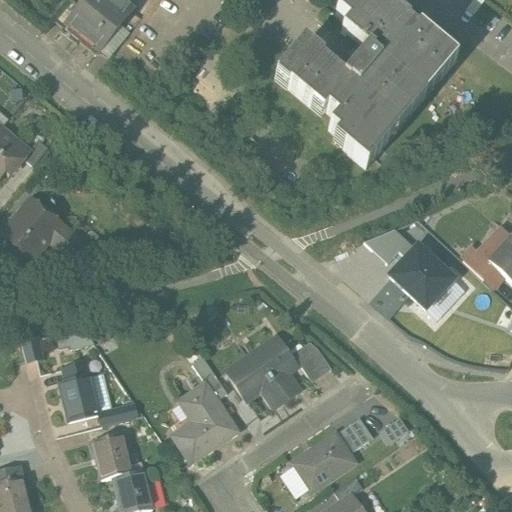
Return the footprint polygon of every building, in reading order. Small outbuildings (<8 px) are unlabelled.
[(67,26),(87,0),(72,0),(58,18),(66,25),(67,26)] [(131,14),(114,0),(87,0),(67,26),(66,25),(60,32),(77,46),(83,39),(100,52),(131,14)] [(387,10),(375,0),(351,0),(336,17),(348,28),(342,35),(367,56),(343,85),(320,65),(322,63),(303,48),(279,76),(291,86),(288,90),(311,109),(315,104),(337,122),(329,132),(347,147),(342,152),(364,171),(386,146),(381,141),(388,132),(393,137),(423,102),(417,98),(425,89),(430,93),(431,92),(426,87),(434,78),(439,83),(455,64),(418,33),(412,41),(402,33),(408,26),(388,9),(387,10)] [(140,22),(131,14),(100,52),(109,60),(140,22)] [(259,155),(298,174),(307,155),(268,136),(259,155)] [(10,147),(0,138),(0,181),(4,176),(8,179),(22,162),(28,155),(14,143),(10,147)] [(28,155),(22,162),(32,170),(48,152),(37,144),(28,155)] [(77,243),(29,204),(0,239),(0,240),(31,266),(48,244),(65,258),(77,243)] [(364,246),(387,268),(399,256),(406,262),(414,253),(395,234),(364,246)] [(511,243),(511,242),(487,267),(494,273),(511,290),(511,243)] [(406,262),(389,280),(425,313),(453,284),(417,250),(414,253),(406,262)] [(483,284),(494,273),(487,267),(473,254),(462,265),(483,284)] [(39,342),(21,345),(25,365),(43,361),(39,342)] [(276,342),(226,376),(246,404),(267,390),(280,408),(298,395),(286,377),(296,371),(276,342)] [(310,346),(292,358),(312,386),(330,373),(317,354),(310,346)] [(205,388),(216,405),(227,397),(202,361),(192,368),(205,388)] [(66,385),(89,379),(86,368),(63,373),(66,385)] [(66,385),(59,387),(69,426),(98,418),(89,379),(66,385)] [(216,405),(205,388),(180,405),(180,406),(185,403),(197,423),(172,440),(190,466),(236,435),(216,405)] [(126,412),(98,418),(101,430),(129,424),(126,412)] [(391,447),(413,434),(404,419),(382,432),(391,447)] [(360,422),(340,435),(353,454),(373,441),(360,422)] [(121,438),(92,446),(99,473),(128,465),(121,438)] [(335,438),(291,468),(310,497),(354,467),(335,438)] [(128,465),(99,473),(101,484),(113,481),(131,477),(128,465)] [(0,487),(21,482),(19,470),(0,474),(0,487)] [(131,477),(113,481),(116,494),(145,486),(142,475),(131,477)] [(21,482),(0,487),(0,511),(16,511),(28,509),(21,482)] [(355,482),(335,496),(341,506),(350,499),(362,492),(355,482)] [(151,511),(145,486),(116,494),(120,511),(151,511)] [(341,506),(331,511),(358,511),(350,499),(341,506)]
